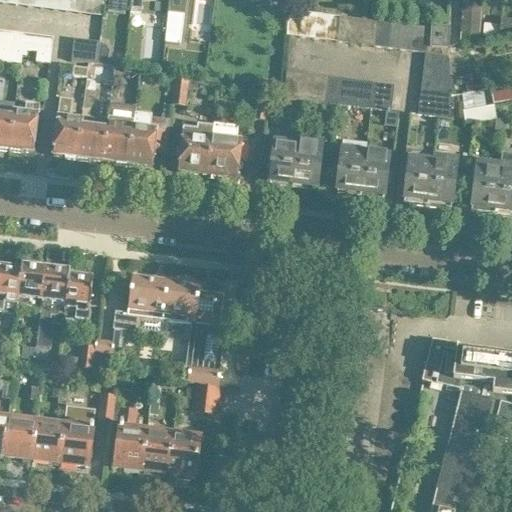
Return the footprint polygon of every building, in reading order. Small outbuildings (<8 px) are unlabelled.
[(39,9),(40,0),(27,0),(27,8),(39,9)] [(51,11),(52,0),(40,0),(39,9),(51,11)] [(52,0),(51,11),(64,13),(65,0),(52,0)] [(77,0),(65,0),(64,13),(75,14),(77,0)] [(77,0),(75,14),(89,16),(91,0),(77,0)] [(91,0),(89,16),(102,18),(103,0),(91,0)] [(131,1),(130,15),(133,15),(141,15),(142,2),(131,1)] [(479,40),(480,7),(461,6),(460,40),(479,40)] [(289,12),(287,37),(301,39),(304,14),(289,12)] [(301,39),(313,41),(317,16),(304,14),(301,39)] [(329,17),(317,16),(313,41),(326,42),(329,17)] [(326,42),(338,44),(341,19),(329,17),(326,42)] [(338,44),(350,45),(354,20),(341,19),(338,44)] [(500,25),(498,41),(511,38),(511,20),(501,19),(500,25)] [(350,45),(362,47),(365,22),(354,20),(350,45)] [(362,47),(375,48),(378,23),(365,22),(362,47)] [(390,25),(378,23),(375,48),(387,50),(390,25)] [(387,50),(400,52),(404,27),(390,25),(387,50)] [(400,52),(414,53),(417,29),(404,27),(400,52)] [(429,30),(417,29),(414,53),(427,55),(427,48),(429,30)] [(431,48),(447,49),(448,30),(432,29),(431,48)] [(12,56),(15,34),(0,32),(0,62),(21,65),(22,57),(12,56)] [(12,56),(22,57),(24,57),(27,36),(15,34),(12,56)] [(27,36),(24,57),(27,58),(28,51),(37,52),(36,64),(49,65),(53,39),(27,36)] [(71,63),(83,64),(86,42),(73,41),(71,63)] [(96,66),(99,44),(86,42),(83,64),(96,66)] [(97,66),(107,67),(109,49),(99,48),(97,66)] [(424,69),(448,72),(447,59),(426,56),(424,69)] [(72,78),(87,79),(88,70),(73,68),(72,78)] [(424,69),(423,80),(449,84),(448,72),(424,69)] [(284,101),(304,103),(306,76),(287,74),(284,101)] [(304,103),(325,105),(328,79),(306,76),(304,103)] [(325,105),(336,107),(339,80),(328,79),(325,105)] [(174,83),(172,106),(185,107),(186,92),(186,91),(188,82),(175,80),(174,83)] [(336,107),(348,108),(352,82),(339,80),(336,107)] [(423,80),(421,92),(450,96),(449,84),(423,80)] [(348,108),(369,111),(372,85),(352,82),(348,108)] [(394,87),(372,85),(369,111),(391,113),(394,87)] [(451,109),(450,96),(421,92),(420,105),(451,109)] [(462,112),(473,110),(484,108),(482,92),(461,96),(462,112)] [(256,97),(253,121),(266,122),(269,99),(256,97)] [(77,161),(81,129),(82,122),(71,121),(73,102),(60,100),(52,158),(77,161)] [(33,155),(39,107),(25,105),(24,115),(14,113),(13,121),(9,152),(33,155)] [(107,122),(102,164),(128,167),(134,114),(135,108),(111,105),(109,122),(107,122)] [(452,121),(451,109),(420,105),(418,116),(452,121)] [(473,110),(462,112),(464,125),(495,120),(493,106),(484,108),(473,110)] [(134,114),(128,167),(151,170),(153,154),(165,155),(168,133),(149,130),(151,119),(147,115),(134,114)] [(13,121),(0,119),(0,151),(9,152),(13,121)] [(82,122),(77,161),(102,164),(107,122),(82,119),(82,122)] [(494,123),(493,135),(504,135),(506,121),(494,123)] [(181,137),(177,174),(207,177),(212,130),(212,129),(198,128),(198,132),(182,130),(181,137)] [(212,130),(207,177),(237,180),(241,144),(222,142),(223,131),(212,130)] [(274,138),(268,185),(270,185),(269,187),(292,190),(292,188),(298,141),(274,138)] [(292,188),(292,190),(316,193),(322,143),(298,140),(298,141),(292,188)] [(342,142),(336,193),(337,193),(337,196),(359,199),(359,196),(360,196),(365,154),(366,146),(342,142)] [(360,196),(384,199),(389,156),(365,154),(360,196)] [(500,170),(494,216),(511,218),(511,155),(502,154),(500,166),(500,170)] [(427,208),(451,211),(457,160),(437,157),(437,163),(433,162),(427,208)] [(433,162),(409,159),(403,205),(427,208),(433,162)] [(494,216),(500,170),(500,166),(477,163),(470,214),(494,216)] [(21,271),(0,267),(0,312),(15,314),(16,312),(21,271)] [(21,271),(16,312),(40,315),(46,270),(21,267),(21,271)] [(36,350),(34,360),(44,362),(46,362),(48,349),(50,349),(53,325),(50,321),(51,316),(65,318),(69,277),(70,273),(46,270),(40,315),(36,350)] [(65,318),(64,321),(87,324),(93,279),(69,277),(65,318)] [(116,315),(114,331),(138,333),(143,338),(156,340),(160,336),(165,337),(167,321),(192,324),(187,368),(191,369),(190,385),(219,388),(226,329),(219,328),(223,297),(199,294),(200,289),(132,280),(127,316),(116,315)] [(511,511),(511,357),(456,350),(455,353),(445,352),(447,344),(449,345),(449,342),(432,340),(421,382),(424,383),(461,392),(461,395),(460,394),(429,511),(511,511)] [(0,355),(10,357),(12,347),(0,345),(0,355)] [(80,371),(92,372),(95,347),(83,346),(82,357),(80,371)] [(92,372),(109,375),(112,349),(95,347),(92,372)] [(22,348),(20,359),(34,360),(36,350),(22,348)] [(72,356),(70,370),(80,371),(82,357),(72,356)] [(2,385),(0,404),(9,405),(12,387),(12,385),(3,384),(2,385)] [(31,389),(30,401),(39,402),(40,390),(31,388),(31,389)] [(196,390),(194,402),(217,404),(218,392),(196,390)] [(60,392),(58,404),(67,405),(69,394),(60,392)] [(101,399),(99,420),(111,421),(114,400),(101,399)] [(217,404),(194,402),(193,414),(216,416),(217,404)] [(150,406),(148,418),(160,420),(162,408),(150,406)] [(60,465),(87,469),(94,412),(67,409),(65,427),(60,465)] [(138,472),(142,473),(146,433),(133,431),(135,414),(122,413),(120,426),(119,430),(120,430),(115,469),(124,470),(124,473),(138,475),(138,472)] [(7,420),(3,458),(31,462),(36,424),(7,420)] [(36,424),(31,462),(60,465),(65,427),(36,424)] [(172,436),(146,433),(142,473),(150,474),(150,476),(163,478),(164,476),(167,476),(172,436)] [(199,440),(172,436),(167,476),(176,477),(175,480),(189,481),(190,479),(194,479),(199,440)]
